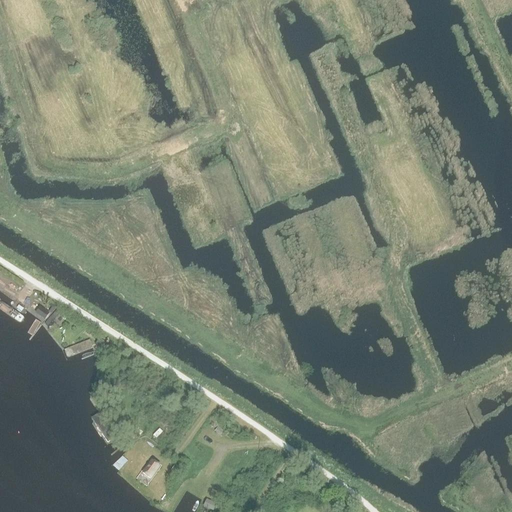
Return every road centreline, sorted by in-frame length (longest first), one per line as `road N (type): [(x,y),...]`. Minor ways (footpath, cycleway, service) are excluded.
road 1 (track): [(511,362),(371,426),(332,419),(0,205)]
road 2 (track): [(206,0),(191,14),(226,115),(220,128),(112,170),(45,164),(0,39)]
